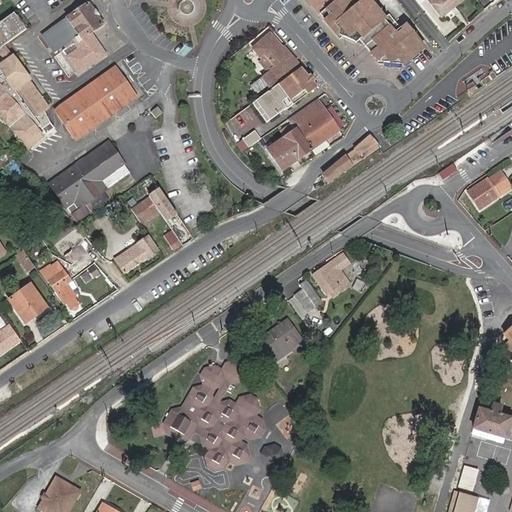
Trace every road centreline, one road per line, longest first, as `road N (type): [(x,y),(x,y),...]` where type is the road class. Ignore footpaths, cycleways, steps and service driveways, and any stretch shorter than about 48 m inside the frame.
road 1 (residential): [(0,384),(213,237),(301,192),(369,116)]
road 2 (residential): [(408,205),(393,207),(110,396),(77,433)]
road 3 (tertiary): [(444,260),(268,194),(240,175),(210,128),(206,68)]
road 4 (residential): [(77,433),(99,458),(194,511)]
road 5 (residential): [(409,95),(511,7)]
road 6 (residential): [(347,90),(274,11),(250,0)]
